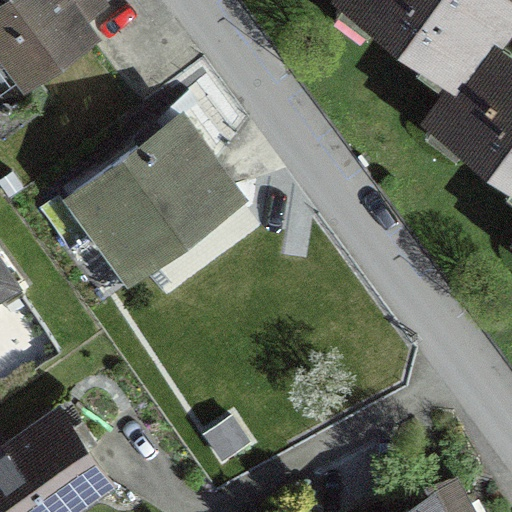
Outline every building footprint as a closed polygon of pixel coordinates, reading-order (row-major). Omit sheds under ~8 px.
[(104,0),(0,0),(0,40),(30,80),(116,15),(104,0)] [(508,18),(484,0),(344,0),(343,3),(457,87),(485,48),(508,18)] [(511,67),(485,48),(457,87),(433,118),(511,176),(511,67)] [(166,134),(78,196),(126,264),(214,202),(166,134)] [(50,425),(0,453),(0,511),(94,511),(101,508),(50,425)] [(446,511),(438,495),(403,511),(446,511)]
